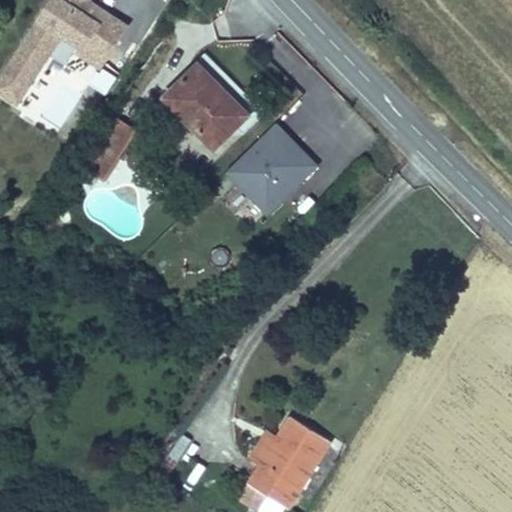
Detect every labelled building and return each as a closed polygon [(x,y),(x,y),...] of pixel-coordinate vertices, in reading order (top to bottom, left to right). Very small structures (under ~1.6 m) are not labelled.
[(44,0),(0,72),(0,92),(21,105),(60,41),(101,66),(130,20),(96,0),(44,0)] [(65,66),(52,57),(18,108),(55,132),(98,67),(75,51),(65,66)] [(195,64),(199,68),(169,97),(215,147),(237,126),(243,133),(267,112),(210,51),(195,64)] [(146,134),(117,115),(87,160),(93,164),(81,180),(89,187),(102,170),(114,178),(146,134)] [(275,119),(225,171),(270,214),(320,162),(275,119)] [(325,443),(284,416),(241,483),(282,509),(325,443)]
